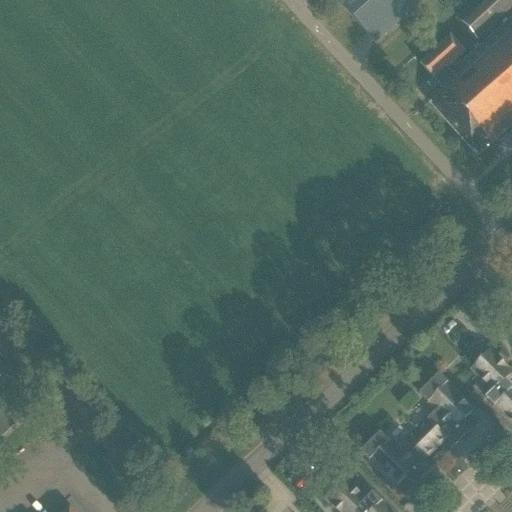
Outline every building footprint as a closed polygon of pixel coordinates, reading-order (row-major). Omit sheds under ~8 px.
[(335,0),(375,43),(422,0),(335,0)] [(511,2),(510,0),(492,0),(464,25),(477,40),(511,8),(511,2)] [(511,19),(457,68),(461,73),(456,78),(447,68),(465,52),(451,37),(420,64),(443,90),(428,103),(477,157),(511,126),(511,19)] [(511,374),(511,370),(491,350),(470,370),(492,393),(485,399),(511,426),(511,386),(506,381),(511,374)] [(436,412),(416,431),(435,450),(446,439),(454,447),(473,429),(464,421),(474,411),(439,375),(419,395),(436,412)] [(435,450),(416,431),(397,450),(380,434),(360,453),(396,488),(405,479),(414,487),(432,469),(424,460),(435,450)] [(366,502),(344,480),(325,500),(337,511),(390,511),(373,494),(367,500),(366,502)]
